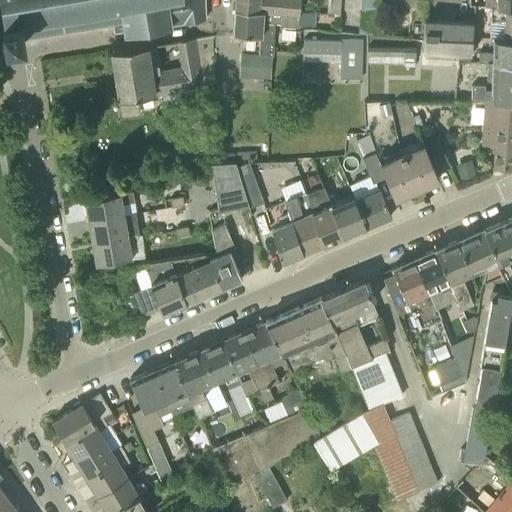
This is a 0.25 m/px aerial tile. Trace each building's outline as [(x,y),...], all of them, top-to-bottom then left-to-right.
[(0,0),(4,20),(1,20),(4,40),(23,38),(22,34),(27,33),(28,37),(38,35),(38,31),(66,27),(67,30),(78,29),(78,25),(112,20),(113,32),(124,30),(124,32),(170,26),(169,22),(183,20),(183,21),(205,18),(204,0),(0,0)] [(234,0),(234,9),(263,11),(262,22),(274,24),(298,25),(300,0),(234,0)] [(327,0),(327,12),(340,13),(340,0),(327,0)] [(381,1),(373,0),(360,0),(360,10),(380,12),(381,1)] [(511,0),(484,0),(484,6),(492,7),(511,8),(511,0)] [(511,8),(492,7),(491,18),(505,19),(504,38),(511,38),(511,8)] [(270,78),(272,56),(274,24),(262,22),(263,11),(234,9),(232,33),(259,35),(258,54),(251,54),(249,76),(270,78)] [(380,12),(360,10),(359,21),(379,23),(380,12)] [(473,21),(426,18),(423,51),(471,54),(473,21)] [(379,23),(359,21),(358,32),(378,34),(379,28),(379,23)] [(160,72),(156,44),(110,51),(120,115),(138,113),(135,96),(160,92),(162,103),(184,100),(182,90),(206,86),(218,84),(211,36),(178,41),(183,69),(160,72)] [(511,38),(504,38),(492,37),(491,51),(479,51),(479,63),(486,63),(486,62),(511,62),(511,38)] [(360,78),(362,39),(342,38),(342,53),(340,77),(360,78)] [(407,55),(407,46),(368,45),(367,54),(407,55)] [(511,62),(486,62),(486,63),(486,79),(491,79),(491,92),(484,92),(484,84),(472,85),(472,87),(471,87),(471,100),(484,100),(495,100),(511,99),(511,62)] [(511,99),(495,100),(484,100),(481,143),(485,143),(496,144),(494,166),(511,167),(511,99)] [(392,112),(389,101),(379,103),(382,115),(392,112)] [(398,145),(416,188),(438,179),(435,171),(449,166),(438,137),(423,143),(420,137),(398,145)] [(416,188),(398,145),(377,154),(385,175),(394,197),(416,188)] [(227,160),(235,160),(234,151),(226,152),(227,160)] [(371,181),(385,175),(377,154),(362,160),(371,181)] [(471,159),(456,164),(461,179),(476,175),(471,159)] [(219,210),(250,205),(240,174),(237,165),(236,160),(235,160),(227,160),(212,161),(219,210)] [(237,165),(240,174),(252,170),(249,160),(237,165)] [(240,174),(250,205),(250,207),(265,202),(252,170),(240,174)] [(327,242),(307,193),(303,183),(280,192),(289,212),(306,251),(327,242)] [(366,226),(391,216),(378,185),(353,195),(366,226)] [(344,235),(332,204),(324,186),(307,193),(327,242),(344,235)] [(85,199),(89,221),(124,215),(121,202),(135,200),(133,191),(85,199)] [(174,215),(187,213),(183,194),(170,196),(174,215)] [(353,195),(332,204),(344,235),(366,226),(353,195)] [(306,251),(289,212),(280,216),(278,220),(280,226),(273,229),(281,262),(306,251)] [(124,215),(89,221),(93,242),(127,236),(124,215)] [(498,260),(487,264),(484,280),(501,273),(498,266),(509,262),(507,258),(511,255),(511,215),(484,227),(498,260)] [(209,259),(221,287),(241,279),(229,252),(235,249),(223,223),(211,228),(216,252),(206,254),(209,259)] [(164,238),(189,234),(188,225),(176,227),(176,229),(163,231),(164,238)] [(458,238),(470,265),(483,260),(485,265),(487,264),(498,260),(484,227),(458,238)] [(127,236),(93,242),(96,264),(131,258),(127,236)] [(435,248),(448,281),(460,308),(473,303),(461,275),(472,270),(470,265),(458,238),(435,248)] [(415,257),(428,289),(440,317),(451,312),(440,285),(448,281),(435,248),(415,257)] [(511,255),(507,258),(509,262),(511,267),(511,294),(499,292),(498,299),(493,298),(481,365),(483,366),(475,408),(472,407),(465,450),(461,449),(459,460),(485,465),(509,316),(511,313),(511,255)] [(419,293),(428,289),(415,257),(393,266),(418,326),(431,321),(419,293)] [(174,274),(186,302),(221,287),(209,259),(174,274)] [(162,312),(186,302),(174,274),(150,284),(162,312)] [(321,296),(351,366),(369,409),(403,395),(385,351),(390,349),(385,337),(367,345),(352,310),(372,301),(363,279),(321,296)] [(265,320),(280,350),(289,369),(324,355),(326,360),(336,356),(341,370),(351,366),(321,296),(265,320)] [(469,331),(476,328),(477,313),(463,319),(469,331)] [(244,329),(269,386),(279,382),(268,356),(280,350),(265,320),(244,329)] [(224,338),(237,368),(248,364),(259,390),(269,386),(244,329),(224,338)] [(200,348),(214,381),(238,371),(237,368),(224,338),(200,348)] [(175,359),(193,404),(199,416),(212,410),(202,386),(214,381),(200,348),(197,350),(195,349),(187,352),(187,354),(175,359)] [(456,356),(464,375),(466,374),(470,350),(456,356)] [(464,375),(456,356),(433,366),(440,385),(464,375)] [(154,368),(169,401),(174,413),(193,404),(175,359),(154,368)] [(169,401),(154,368),(130,377),(142,406),(132,410),(147,445),(158,440),(153,429),(163,425),(153,402),(161,399),(163,403),(169,401)] [(242,413),(254,408),(243,382),(232,387),(242,413)] [(288,413),(307,405),(300,390),(282,398),(283,400),(288,413)] [(64,440),(103,416),(111,411),(99,392),(82,402),(81,400),(73,404),(73,408),(52,420),(64,440)] [(283,400),(264,409),(270,421),(288,413),(283,400)] [(315,438),(321,434),(307,405),(288,413),(270,421),(212,446),(212,448),(227,483),(254,472),(268,464),(315,438)] [(378,439),(361,412),(313,442),(330,469),(378,439)] [(418,490),(438,482),(410,412),(390,420),(418,490)] [(103,416),(64,440),(75,458),(105,440),(99,430),(108,424),(103,416)] [(105,440),(75,458),(86,476),(125,453),(120,444),(111,450),(105,440)] [(126,452),(134,448),(130,440),(122,445),(126,452)] [(125,453),(86,476),(97,495),(127,477),(121,466),(130,461),(125,453)] [(167,458),(155,464),(161,478),(173,472),(167,458)] [(268,464),(254,472),(272,506),(287,499),(268,464)] [(127,477),(97,495),(107,511),(110,511),(148,490),(143,481),(133,487),(127,477)] [(511,511),(511,484),(510,483),(484,511),(511,511)] [(0,509),(11,501),(0,486),(0,509)] [(477,496),(488,505),(494,497),(483,489),(477,496)] [(148,490),(110,511),(148,511),(144,503),(153,498),(148,490)] [(0,511),(19,511),(11,501),(0,509),(0,511)]
